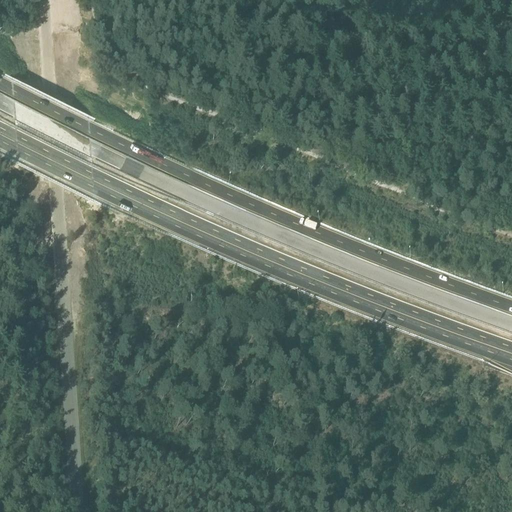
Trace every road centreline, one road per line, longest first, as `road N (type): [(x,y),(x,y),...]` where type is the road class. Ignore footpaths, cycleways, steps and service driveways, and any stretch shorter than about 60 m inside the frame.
road 1 (motorway): [(511,319),(211,199),(0,93)]
road 2 (motorway): [(0,132),(250,251),(511,352)]
road 3 (unclassified): [(76,511),(43,0)]
